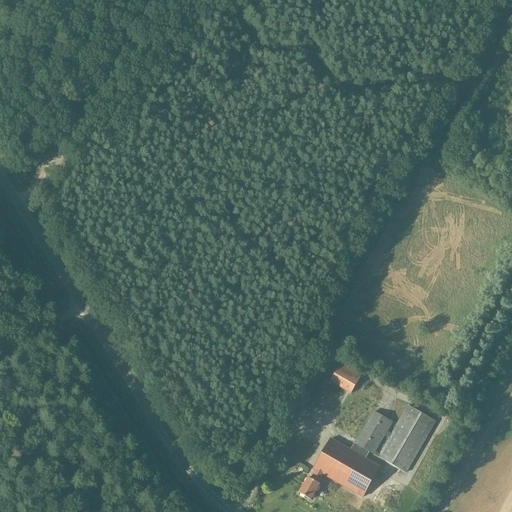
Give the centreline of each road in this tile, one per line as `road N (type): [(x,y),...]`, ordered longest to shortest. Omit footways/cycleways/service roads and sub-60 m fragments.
road 1 (unclassified): [(230,511),(166,440),(0,175)]
road 2 (track): [(231,0),(264,46),(306,57),(343,88),(470,86)]
road 3 (track): [(15,200),(33,189),(68,140),(155,0)]
road 4 (track): [(0,228),(72,341)]
